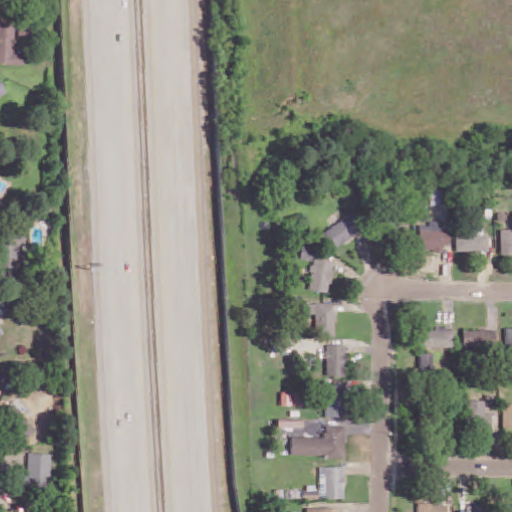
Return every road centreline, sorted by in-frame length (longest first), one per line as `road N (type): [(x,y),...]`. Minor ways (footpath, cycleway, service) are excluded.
road 1 (motorway): [(112,0),(137,511)]
road 2 (motorway): [(190,511),(166,0)]
road 3 (residential): [(382,511),(386,310),(394,298)]
road 4 (residential): [(383,467),(511,469)]
